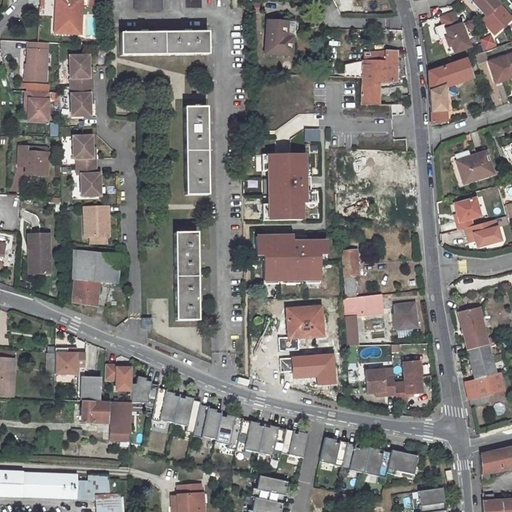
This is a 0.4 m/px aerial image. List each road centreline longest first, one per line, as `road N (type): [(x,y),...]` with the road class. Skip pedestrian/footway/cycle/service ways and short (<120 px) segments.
road 1 (residential): [(223,387),(217,22),(172,17)]
road 2 (residential): [(101,82),(103,129),(129,156),(134,348)]
road 3 (unclassified): [(458,436),(432,265)]
road 4 (residential): [(458,436),(317,412)]
road 5 (residential): [(134,348),(0,298)]
road 6 (unclassified): [(432,265),(422,138)]
